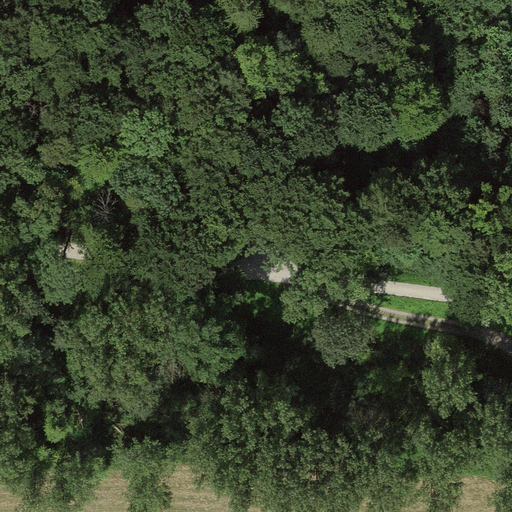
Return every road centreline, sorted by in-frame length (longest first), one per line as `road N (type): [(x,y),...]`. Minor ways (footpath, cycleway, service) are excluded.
road 1 (track): [(198,0),(287,277)]
road 2 (track): [(287,277),(0,243)]
road 3 (track): [(287,277),(354,307),(458,326),(511,347)]
road 4 (track): [(511,304),(287,277)]
